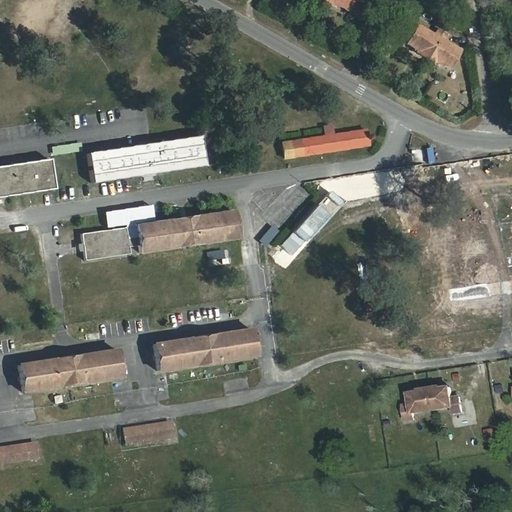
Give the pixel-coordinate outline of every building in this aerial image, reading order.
[(318,0),(345,13),(351,0),(318,0)] [(432,32),(414,23),(402,49),(450,70),(461,48),(445,41),(453,23),(439,17),(432,32)] [(280,141),(282,160),(369,147),(366,128),(333,133),(331,124),(321,126),(323,135),(280,141)] [(90,183),(202,167),(198,136),(85,153),(90,183)] [(49,162),(0,166),(0,197),(52,193),(49,162)] [(234,213),(79,230),(83,260),(238,243),(234,213)] [(228,252),(206,254),(207,266),(229,265),(228,252)] [(154,373),(255,360),(251,329),(150,342),(154,373)] [(15,363),(18,394),(120,381),(116,350),(15,363)] [(408,403),(402,404),(404,422),(415,421),(414,416),(462,410),(460,395),(453,396),(452,385),(407,391),(408,403)] [(486,425),(494,423),(491,410),(483,412),(486,425)] [(464,417),(453,418),(453,427),(464,426),(464,417)] [(169,419),(120,428),(124,447),(173,438),(169,419)] [(0,465),(38,459),(35,441),(0,446),(0,465)]
